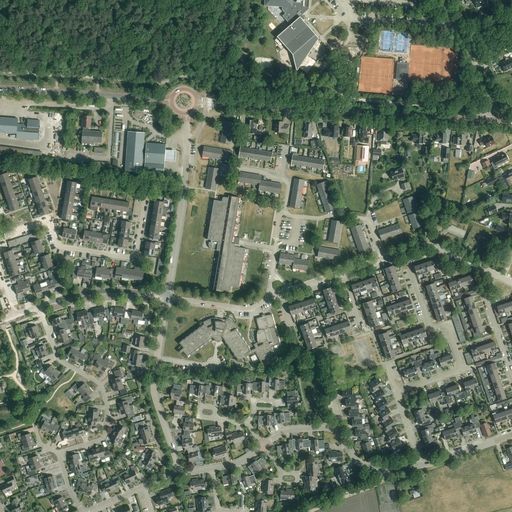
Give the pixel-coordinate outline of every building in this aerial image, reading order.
[(283,16),(291,25),(302,15),(309,9),(309,0),(264,0),(264,6),(282,7),(282,10),(285,14),(283,16)] [(303,16),(302,15),(291,25),(277,36),(293,54),(297,71),(319,39),(304,21),(306,19),(303,16)] [(329,65),(320,80),(323,84),(324,84),(330,86),(339,89),(348,92),(352,94),(356,95),(357,96),(357,93),(360,55),(361,55),(362,48),(347,47),(339,53),(337,56),(334,57),(329,65)] [(507,60),(501,63),(505,72),(508,70),(511,67),(511,53),(506,57),(507,60)] [(398,62),(397,80),(396,80),(396,85),(406,86),(406,81),(407,63),(398,62)] [(91,128),(92,117),(87,116),(87,118),(83,118),(82,128),(83,128),(82,145),(94,146),(94,143),(102,144),(103,132),(89,131),(89,128),(91,128)] [(0,118),(0,133),(17,134),(16,139),(23,139),(24,128),(24,125),(19,125),(18,125),(18,119),(0,118)] [(24,128),(23,139),(38,141),(40,121),(28,120),(27,128),(24,128)] [(259,124),(259,120),(250,120),(249,128),(248,128),(248,133),(256,134),(257,124),(259,124)] [(223,128),(233,130),(234,123),(225,121),(223,128)] [(290,126),(283,125),(284,122),(276,122),(275,132),(283,133),(283,132),(289,133),(290,126)] [(324,129),(324,136),(330,136),(330,137),(338,137),(338,128),(339,126),(337,126),(333,126),(331,126),(330,130),(324,129)] [(232,137),(233,130),(223,128),(222,135),(232,137)] [(366,128),(360,128),(359,138),(360,138),(360,143),(368,143),(368,138),(367,138),(367,131),(366,131),(366,128)] [(387,145),(387,142),(388,142),(389,135),(387,135),(388,129),(381,129),(381,134),(379,134),(379,141),(381,141),(381,145),(387,145)] [(164,174),(165,165),(166,145),(147,143),(147,142),(145,141),(144,141),(145,133),(128,132),(126,161),(125,171),(164,174)] [(416,144),(421,144),(422,145),(422,144),(425,144),(426,137),(423,137),(423,132),(417,132),(416,135),(412,135),(411,141),(416,142),(416,144)] [(440,136),(435,136),(434,142),(439,142),(439,143),(446,144),(447,134),(440,133),(440,136)] [(465,141),(466,135),(458,134),(458,138),(454,138),(454,144),(456,144),(456,145),(466,145),(466,141),(465,141)] [(231,144),(232,137),(222,135),(221,143),(231,144)] [(487,147),(495,143),(492,136),(484,140),(483,139),(479,141),(481,145),(485,143),(487,147)] [(310,142),(312,148),(320,146),(320,149),(322,148),(321,146),(322,146),(320,139),(310,142)] [(369,147),(357,146),(356,161),(368,162),(369,147)] [(210,158),(211,148),(204,147),(202,156),(210,158)] [(217,159),(218,149),(211,148),(210,158),(217,159)] [(224,160),(225,150),(218,149),(217,159),(224,160)] [(225,150),(224,160),(231,161),(233,151),(225,150)] [(381,157),(382,150),(373,150),(373,160),(377,160),(377,156),(381,157)] [(509,161),(508,159),(505,153),(501,155),(501,154),(498,156),(499,157),(493,159),(496,164),(497,167),(509,161)] [(208,174),(218,176),(219,169),(209,167),(208,174)] [(400,179),(405,177),(402,168),(396,171),(391,173),(393,180),(400,178),(400,179)] [(511,170),(501,176),(507,187),(511,185),(511,183),(511,182),(511,170)] [(10,179),(9,178),(8,174),(12,173),(11,171),(7,172),(7,173),(0,175),(0,179),(1,182),(10,179)] [(245,183),(247,173),(240,172),(238,182),(245,183)] [(252,184),(254,175),(247,173),(245,183),(252,184)] [(484,187),(488,186),(502,179),(500,173),(494,176),(495,177),(486,181),(486,182),(482,184),(484,187)] [(217,183),(218,176),(208,174),(207,181),(217,183)] [(260,186),(260,180),(261,176),(254,175),(252,184),(259,186),(260,186)] [(12,185),(11,184),(10,180),(14,179),(13,177),(9,178),(10,179),(1,182),(3,188),(12,185)] [(31,186),(39,183),(37,177),(29,180),(30,185),(27,186),(28,188),(31,187),(31,186)] [(294,186),(303,187),(304,180),(295,179),(294,186)] [(266,192),(268,182),(260,180),(260,186),(259,186),(258,190),(266,192)] [(216,190),(217,183),(207,181),(206,189),(216,190)] [(273,193),(275,183),(268,182),(266,192),(273,193)] [(319,192),(329,188),(326,182),(317,185),(319,192)] [(14,191),(13,190),(12,186),(16,185),(15,183),(11,184),(12,185),(3,188),(5,194),(14,191)] [(33,192),(42,189),(39,183),(31,186),(31,187),(32,190),(29,192),(29,194),(33,193),(33,192)] [(275,183),(273,193),(280,194),(282,184),(275,183)] [(302,194),(303,187),(294,186),(292,193),(302,194)] [(80,188),(77,188),(76,189),(67,187),(66,194),(75,195),(76,194),(76,190),(80,191),(80,188)] [(321,198),(331,195),(329,188),(319,192),(321,198)] [(16,197),(15,196),(14,192),(18,191),(17,189),(13,190),(14,191),(5,194),(7,200),(16,197)] [(35,198),(44,195),(42,189),(33,192),(33,193),(34,197),(28,199),(29,201),(35,199),(35,198)] [(301,202),(302,194),(292,193),(291,200),(301,202)] [(18,203),(17,202),(16,198),(20,197),(19,195),(15,196),(16,197),(7,200),(9,206),(18,203)] [(36,203),(46,200),(44,195),(35,198),(35,199),(36,203),(33,204),(33,206),(37,205),(36,203)] [(324,205),(333,202),(331,195),(321,198),(324,205)] [(214,200),(208,240),(211,240),(211,243),(209,242),(209,245),(210,247),(212,250),(220,251),(213,290),(225,292),(225,290),(229,291),(231,290),(231,287),(239,288),(246,248),(240,247),(240,245),(232,244),(240,198),(229,196),(228,199),(224,198),(223,199),(222,200),(222,202),(214,200)] [(406,206),(415,203),(413,196),(403,200),(406,206)] [(39,211),(38,210),(48,206),(46,200),(36,203),(37,205),(38,209),(35,210),(32,211),(32,213),(39,211)] [(300,209),(301,202),(291,200),(290,207),(300,209)] [(18,203),(9,206),(11,212),(20,209),(18,204),(22,203),(21,201),(17,202),(18,203)] [(333,202),(324,205),(326,212),(336,209),(333,202)] [(415,203),(406,206),(408,213),(418,210),(415,203)] [(35,219),(37,218),(42,216),(50,213),(48,206),(38,210),(39,211),(40,214),(37,215),(37,216),(34,216),(35,219)] [(495,206),(487,210),(489,215),(497,212),(495,206)] [(411,222),(421,219),(418,212),(409,215),(411,222)] [(511,224),(511,213),(506,213),(506,214),(502,214),(501,220),(505,220),(505,224),(511,224)] [(421,219),(411,222),(414,229),(423,226),(421,219)] [(331,227),(341,229),(342,222),(332,220),(331,227)] [(392,226),(395,235),(402,233),(399,224),(392,226)] [(353,235),(363,232),(360,225),(351,228),(353,235)] [(509,231),(496,225),(495,229),(492,227),(491,229),(507,236),(509,231)] [(389,238),(395,235),(392,226),(385,228),(389,238)] [(91,231),(90,231),(86,231),(87,227),(85,227),(84,231),(83,240),(89,241),(91,231)] [(340,236),(341,229),(331,227),(330,234),(340,236)] [(382,240),(389,238),(385,228),(378,231),(382,240)] [(356,242),(365,238),(363,232),(353,235),(356,242)] [(338,243),(340,236),(330,234),(328,242),(338,243)] [(358,248),(367,245),(365,238),(356,242),(358,248)] [(33,248),(42,245),(40,239),(31,242),(33,247),(29,248),(30,251),(34,250),(33,248)] [(33,248),(34,250),(35,253),(31,254),(32,257),(36,255),(44,252),(42,245),(33,248)] [(367,245),(358,248),(360,255),(370,252),(367,245)] [(325,258),(327,248),(319,247),(318,257),(325,258)] [(15,256),(14,255),(13,251),(17,250),(16,248),(12,249),(12,250),(4,252),(6,259),(15,256)] [(332,259),(334,249),(327,248),(325,258),(332,259)] [(334,249),(332,259),(339,260),(341,251),(334,249)] [(286,265),(288,255),(281,253),(279,263),(286,265)] [(17,262),(16,261),(15,257),(19,256),(18,254),(14,255),(15,256),(6,259),(8,265),(17,262)] [(38,263),(39,266),(43,264),(43,263),(51,260),(49,254),(41,257),(42,262),(38,263)] [(293,266),(295,259),(295,256),(288,255),(286,265),(293,266)] [(300,270),(301,260),(295,259),(293,266),(293,269),(300,270)] [(432,260),(435,270),(438,269),(438,271),(441,270),(437,259),(432,260)] [(19,268),(18,267),(17,263),(21,262),(20,260),(16,261),(17,262),(8,265),(10,271),(19,268)] [(43,263),(43,264),(44,268),(40,269),(41,272),(46,270),(45,269),(54,266),(51,260),(43,263)] [(301,260),(300,270),(307,271),(309,261),(301,260)] [(430,272),(435,270),(432,260),(427,262),(430,272)] [(84,278),(87,262),(83,262),(82,267),(80,268),(78,268),(77,273),(77,277),(84,278)] [(87,262),(84,278),(91,279),(92,270),(90,270),(89,268),(90,263),(87,262)] [(423,274),(430,272),(427,262),(420,264),(423,274)] [(417,276),(423,274),(420,264),(414,267),(417,276)] [(23,265),(22,266),(18,267),(19,268),(10,271),(11,277),(21,274),(19,269),(23,268),(24,268),(23,265)] [(102,278),(104,266),(101,266),(101,268),(97,267),(95,277),(102,278)] [(107,267),(104,266),(102,278),(109,279),(110,274),(113,274),(114,269),(111,268),(111,270),(107,269),(107,267)] [(115,276),(122,278),(124,266),(121,266),(121,268),(117,267),(115,276)] [(122,278),(129,279),(131,269),(127,269),(127,267),(124,266),(122,278)] [(385,269),(382,270),(384,276),(387,275),(396,272),(393,266),(385,269)] [(129,279),(136,280),(138,268),(135,268),(135,270),(131,269),(129,279)] [(138,268),(136,280),(143,281),(144,271),(140,271),(141,269),(138,268)] [(387,275),(389,281),(398,278),(396,272),(387,275)] [(20,282),(24,293),(31,290),(28,283),(30,283),(28,277),(28,274),(25,275),(26,280),(27,282),(24,283),(23,281),(20,282)] [(466,277),(469,285),(475,283),(472,275),(466,277)] [(52,277),(56,288),(63,286),(60,277),(56,278),(55,276),(52,277)] [(49,290),(56,288),(52,277),(49,277),(50,280),(46,281),(49,290)] [(375,277),(370,279),(373,288),(378,286),(375,277)] [(463,287),(469,285),(466,277),(460,279),(463,287)] [(400,284),(398,278),(389,281),(391,287),(400,284)] [(363,281),(367,290),(373,288),(370,279),(363,281)] [(457,289),(463,287),(460,279),(454,281),(457,289)] [(49,290),(46,281),(42,282),(42,280),(39,281),(43,292),(49,290)] [(36,294),(43,292),(39,281),(36,282),(37,284),(33,285),(36,294)] [(360,292),(367,290),(363,281),(358,283),(360,292)] [(426,286),(428,292),(437,289),(436,288),(435,284),(439,283),(439,281),(434,282),(435,283),(426,286)] [(453,290),(457,289),(454,281),(448,283),(451,293),(454,292),(453,290)] [(24,293),(20,282),(17,283),(18,285),(14,286),(17,295),(24,293)] [(354,294),(360,292),(358,283),(351,285),(354,294)] [(402,290),(400,284),(391,287),(393,293),(402,290)] [(428,292),(430,298),(439,295),(438,294),(437,290),(442,289),(441,286),(436,288),(437,289),(428,292)] [(325,296),(334,293),(332,287),(323,290),(325,295),(320,296),(321,299),(326,297),(325,296)] [(430,298),(432,304),(441,301),(440,300),(439,296),(444,295),(443,292),(438,294),(439,295),(430,298)] [(327,302),(336,299),(334,293),(325,296),(326,297),(327,301),(319,303),(320,306),(327,303),(327,302)] [(466,305),(474,302),(472,296),(464,299),(466,305)] [(443,307),(442,306),(441,302),(446,301),(445,298),(440,300),(441,301),(432,304),(434,310),(443,307)] [(310,310),(310,309),(314,308),(316,312),(318,312),(316,307),(315,308),(313,299),(307,301),(310,310)] [(329,308),(338,305),(336,299),(327,302),(327,303),(329,307),(321,309),(322,312),(330,309),(329,308)] [(404,301),(407,310),(413,308),(410,299),(404,301)] [(365,309),(374,306),(372,303),(376,302),(375,300),(363,304),(365,309)] [(312,314),(310,309),(310,310),(307,301),(301,303),(304,312),(305,311),(308,310),(310,314),(312,314)] [(401,312),(407,310),(404,301),(398,303),(401,312)] [(467,307),(468,310),(476,308),(474,302),(466,305),(464,306),(464,308),(467,307)] [(306,316),(305,311),(304,312),(301,303),(295,305),(298,314),(299,313),(302,312),(304,317),(306,316)] [(395,314),(401,312),(398,303),(392,305),(395,314)] [(505,312),(511,310),(509,303),(503,305),(505,312)] [(445,313),(444,312),(443,308),(448,307),(447,304),(442,306),(443,307),(434,310),(436,316),(445,313)] [(300,318),(299,313),(298,314),(295,305),(289,307),(292,316),(296,314),(298,319),(300,318)] [(329,308),(330,309),(331,313),(326,314),(327,317),(332,315),(332,314),(340,311),(338,305),(329,308)] [(367,316),(376,313),(375,310),(378,309),(377,305),(374,306),(365,309),(367,316)] [(389,316),(395,314),(392,305),(386,307),(389,316)] [(503,305),(497,307),(499,314),(499,315),(500,317),(502,316),(501,314),(505,312),(503,305)] [(98,318),(99,321),(99,323),(99,324),(99,326),(102,326),(101,321),(99,308),(93,309),(95,318),(98,318)] [(469,313),(470,316),(478,314),(476,308),(468,310),(466,311),(466,314),(469,313)] [(120,309),(119,317),(121,318),(120,324),(127,325),(128,319),(124,318),(126,309),(120,309)] [(445,313),(436,316),(438,322),(447,319),(445,314),(450,312),(449,310),(444,312),(445,313)] [(87,311),(82,312),(84,325),(85,328),(87,327),(87,326),(92,325),(93,324),(93,323),(92,318),(89,319),(87,311)] [(83,328),(85,328),(84,325),(82,312),(76,313),(78,322),(81,321),(83,328)] [(369,321),(378,319),(376,313),(367,316),(369,321)] [(274,346),(280,344),(272,314),(265,316),(265,315),(262,316),(263,317),(256,319),(259,331),(258,331),(258,332),(258,333),(257,334),(257,335),(257,336),(257,337),(257,338),(257,339),(258,341),(258,342),(258,343),(258,344),(262,343),(263,344),(258,347),(257,345),(254,346),(255,348),(251,351),(248,346),(248,347),(245,342),(242,338),(239,333),(239,334),(236,329),(238,328),(236,326),(235,324),(233,323),(231,321),(228,320),(226,319),(225,323),(223,322),(223,320),(220,320),(217,319),(215,319),(213,319),(211,320),(209,320),(207,321),(205,322),(203,323),(204,324),(200,327),(196,331),(196,330),(192,334),(192,333),(188,337),(187,336),(184,340),(183,340),(179,343),(183,348),(179,352),(181,354),(183,352),(188,357),(191,353),(192,354),(196,350),(196,351),(200,347),(200,348),(204,344),(208,341),(209,341),(213,338),(217,343),(224,339),(226,344),(227,344),(229,348),(230,348),(232,353),(233,352),(235,357),(236,357),(238,361),(244,358),(246,362),(248,361),(247,357),(255,352),(264,369),(269,366),(270,368),(280,363),(271,348),(274,346)] [(470,316),(472,322),(480,320),(478,314),(470,316)] [(378,319),(369,321),(371,328),(380,325),(379,322),(384,320),(388,318),(387,316),(383,317),(378,319)] [(59,327),(66,325),(64,320),(61,321),(60,317),(51,320),(53,326),(58,324),(59,327)] [(343,323),(346,332),(351,330),(349,321),(344,323),(342,318),(340,319),(341,324),(343,323)] [(343,323),(341,324),(338,325),(336,320),(334,321),(336,326),(336,325),(339,334),(346,332),(343,323)] [(474,328),(482,325),(480,320),(472,322),(469,323),(470,325),(473,324),(474,328)] [(311,329),(311,328),(309,324),(314,323),(313,321),(309,322),(309,323),(300,326),(302,332),(311,329)] [(336,325),(336,326),(332,327),(331,323),(329,323),(328,323),(330,327),(331,327),(334,336),(339,334),(336,325)] [(58,338),(67,334),(65,331),(68,330),(66,325),(59,327),(60,330),(56,332),(58,338)] [(331,327),(330,327),(326,329),(324,325),(322,325),(324,330),(325,330),(327,338),(334,336),(331,327)] [(482,325),(474,328),(470,329),(471,332),(475,330),(476,334),(473,335),(474,338),(483,335),(482,332),(484,331),(482,325)] [(26,335),(38,331),(36,326),(28,329),(29,332),(25,333),(26,335)] [(313,334),(317,332),(315,329),(316,329),(315,326),(311,328),(311,329),(302,332),(304,338),(313,335),(313,334)] [(421,338),(422,338),(426,337),(427,341),(429,340),(428,336),(427,336),(424,328),(418,330),(421,338)] [(390,339),(389,337),(388,334),(392,332),(391,330),(386,331),(387,333),(379,335),(381,342),(390,339)] [(424,342),(422,338),(421,338),(418,330),(412,332),(415,340),(416,340),(420,339),(421,343),(424,342)] [(38,331),(26,335),(27,337),(31,336),(32,339),(40,336),(38,331)] [(315,341),(314,340),(313,336),(318,335),(317,332),(313,334),(313,335),(304,338),(306,344),(315,341)] [(418,344),(416,340),(415,340),(412,332),(406,334),(409,343),(410,342),(414,341),(415,345),(418,344)] [(67,334),(58,338),(60,344),(65,342),(66,345),(72,342),(70,337),(68,338),(67,334)] [(412,347),(410,342),(409,343),(406,334),(400,336),(403,345),(408,343),(409,347),(412,347)] [(392,345),(391,343),(390,340),(394,338),(393,336),(389,337),(390,339),(381,342),(383,348),(392,345)] [(315,341),(306,344),(308,350),(317,347),(315,342),(320,341),(319,338),(314,340),(315,341)] [(26,340),(20,342),(22,348),(28,346),(26,340)] [(394,350),(393,349),(392,345),(396,344),(395,342),(391,343),(392,345),(383,348),(385,353),(394,350)] [(491,351),(493,355),(494,354),(493,351),(498,349),(495,342),(489,344),(491,351)] [(491,351),(489,344),(483,346),(486,353),(491,351)] [(33,353),(33,355),(46,351),(44,345),(35,349),(37,352),(33,353)] [(76,361),(80,353),(77,351),(78,349),(73,346),(68,356),(71,357),(70,358),(76,361)] [(480,355),(486,353),(483,346),(477,348),(480,355)] [(445,357),(448,365),(454,363),(449,347),(446,347),(449,355),(445,357)] [(394,350),(385,353),(387,359),(396,356),(394,352),(398,350),(398,348),(393,349),(394,350)] [(474,357),(480,355),(477,348),(471,350),(474,357)] [(127,358),(142,361),(142,355),(139,355),(140,351),(131,350),(130,354),(129,357),(127,356),(127,358)] [(46,351),(33,355),(35,360),(39,359),(48,356),(46,351)] [(80,353),(76,361),(81,364),(84,360),(86,361),(90,355),(85,352),(84,355),(80,353)] [(448,365),(445,357),(442,358),(440,352),(434,354),(438,364),(440,363),(441,367),(448,365)] [(99,369),(104,361),(100,359),(102,357),(97,354),(92,364),(94,365),(94,366),(99,369)] [(435,364),(438,364),(434,354),(429,356),(431,361),(427,362),(430,371),(436,369),(435,364)] [(430,371),(427,362),(423,364),(421,357),(417,359),(417,360),(416,360),(420,371),(423,370),(424,373),(430,371)] [(111,370),(114,363),(108,360),(109,359),(106,358),(104,361),(99,369),(105,372),(107,367),(111,370)] [(418,372),(420,371),(416,360),(411,362),(413,368),(409,369),(412,377),(418,375),(418,372)] [(489,371),(497,369),(495,363),(483,367),(484,369),(488,368),(489,371)] [(46,379),(55,370),(51,366),(47,369),(45,367),(40,372),(44,376),(43,376),(46,379)] [(412,377),(409,369),(406,370),(405,366),(399,368),(402,376),(405,375),(406,379),(412,377)] [(113,386),(122,383),(121,379),(123,379),(120,369),(114,371),(116,378),(111,380),(113,386)] [(491,377),(499,375),(497,369),(489,371),(485,372),(486,375),(490,374),(491,377)] [(60,374),(55,370),(46,379),(49,382),(49,381),(53,385),(58,380),(56,378),(60,374)] [(493,383),(501,381),(499,375),(491,377),(493,383)] [(373,394),(379,390),(377,388),(382,384),(378,378),(369,384),(372,388),(370,390),(373,394)] [(470,381),(472,389),(476,387),(478,393),(483,391),(481,385),(479,386),(476,378),(470,381)] [(284,389),(285,381),(279,381),(279,380),(272,379),(272,390),(279,390),(279,389),(284,389)] [(253,382),(253,384),(253,390),(258,391),(258,392),(269,392),(269,383),(265,383),(265,382),(259,381),(259,383),(253,382)] [(469,390),(472,389),(470,381),(464,383),(466,391),(464,392),(466,397),(467,397),(468,399),(471,398),(470,396),(471,396),(469,390)] [(495,389),(503,387),(501,381),(493,383),(495,389)] [(82,394),(89,388),(84,383),(81,387),(77,383),(72,387),(77,393),(79,391),(82,394)] [(122,383),(113,386),(115,392),(120,390),(121,395),(128,393),(125,386),(123,387),(122,383)] [(249,390),(250,384),(243,383),(243,384),(237,384),(237,392),(243,393),(243,394),(249,394),(249,390)] [(171,400),(177,401),(179,401),(179,398),(181,398),(182,391),(181,391),(182,385),(174,384),(171,400)] [(466,397),(464,392),(461,392),(458,384),(452,387),(455,395),(454,395),(456,399),(460,399),(466,397)] [(202,393),(205,394),(206,387),(203,386),(196,385),(196,386),(191,385),(189,393),(195,394),(195,395),(201,396),(202,393)] [(217,397),(218,395),(219,386),(212,385),(212,386),(207,385),(206,387),(205,394),(211,394),(211,396),(217,397)] [(451,396),(454,395),(455,395),(452,387),(446,389),(447,392),(444,393),(448,404),(453,402),(451,396)] [(497,395),(504,392),(503,387),(495,389),(492,390),(493,392),(495,391),(497,395)] [(89,388),(82,394),(84,397),(82,399),(86,403),(91,398),(89,396),(93,392),(89,388)] [(373,400),(376,404),(382,400),(380,397),(385,394),(381,388),(379,390),(373,394),(376,398),(373,400)] [(355,400),(355,399),(358,398),(358,395),(355,395),(352,395),(352,389),(342,390),(342,397),(349,397),(349,400),(355,400)] [(287,404),(288,408),(292,408),(298,407),(298,403),(297,397),(296,397),(295,391),(287,392),(288,397),(287,398),(287,404)] [(448,404),(444,393),(441,393),(441,391),(434,393),(437,401),(439,400),(440,402),(441,402),(442,405),(448,404)] [(504,392),(497,395),(493,396),(494,399),(497,397),(499,401),(506,398),(504,392)] [(433,402),(437,401),(434,393),(428,395),(429,399),(427,400),(429,407),(434,406),(433,402)] [(227,396),(221,395),(221,396),(220,403),(226,404),(225,405),(232,406),(234,396),(227,395),(227,396)] [(120,409),(129,406),(128,403),(133,401),(131,396),(122,399),(123,402),(118,403),(120,409)] [(382,400),(376,404),(379,408),(375,411),(378,415),(379,414),(385,409),(383,407),(389,403),(385,398),(382,400)] [(352,407),(352,410),(358,409),(358,404),(356,404),(355,400),(349,400),(345,400),(346,407),(352,407)] [(184,402),(179,401),(177,401),(174,416),(182,418),(182,415),(183,415),(184,407),(183,407),(184,402)] [(129,406),(120,409),(120,410),(119,411),(120,414),(121,414),(122,414),(122,415),(127,413),(128,416),(129,416),(129,418),(135,416),(133,409),(134,409),(133,405),(129,407),(129,406)] [(416,418),(424,415),(423,412),(427,410),(425,405),(417,408),(418,410),(414,412),(416,418)] [(89,411),(88,415),(98,416),(99,410),(93,409),(94,406),(87,406),(86,411),(89,411)] [(380,420),(382,423),(388,419),(387,417),(392,413),(388,407),(385,409),(379,414),(382,418),(380,419),(380,420)] [(362,419),(362,414),(359,414),(358,409),(352,410),(349,410),(349,417),(355,417),(355,420),(362,419)] [(502,421),(508,419),(505,411),(499,413),(502,421)] [(274,416),(274,424),(284,423),(284,422),(290,421),(289,413),(284,414),(284,412),(274,413),(274,416)] [(496,423),(502,421),(499,413),(493,415),(496,423)] [(98,416),(88,415),(88,419),(86,419),(85,424),(96,425),(96,422),(97,422),(97,421),(98,422),(99,421),(99,418),(99,417),(98,417),(98,416)] [(264,416),(258,416),(258,424),(264,424),(264,425),(271,426),(271,415),(264,415),(264,416)] [(424,415),(416,418),(418,424),(422,423),(423,425),(431,423),(429,418),(426,419),(424,415)] [(46,432),(50,424),(47,422),(48,420),(43,417),(40,424),(43,425),(40,430),(46,432)] [(386,433),(392,429),(390,426),(395,423),(391,417),(388,419),(382,423),(385,427),(383,429),(386,433)] [(454,419),(455,421),(460,434),(463,433),(464,436),(470,434),(467,426),(464,427),(462,422),(461,422),(459,417),(454,419)] [(476,423),(474,417),(469,419),(470,425),(467,426),(470,434),(476,432),(475,429),(478,428),(476,423)] [(194,419),(185,418),(184,423),(183,430),(184,430),(183,435),(192,433),(192,431),(193,431),(194,424),(193,424),(194,419)] [(358,426),(358,429),(365,429),(365,425),(365,424),(362,424),(362,419),(355,420),(352,420),(352,427),(358,426)] [(460,434),(455,421),(454,421),(454,423),(453,424),(453,425),(451,426),(452,428),(449,430),(451,438),(458,436),(457,434),(460,434)] [(139,431),(141,435),(150,432),(148,426),(145,427),(143,422),(135,424),(137,432),(139,431)] [(487,423),(481,425),(485,437),(491,435),(487,423)] [(50,424),(46,432),(51,435),(54,431),(56,432),(60,426),(55,424),(54,426),(50,424)] [(72,429),(75,438),(81,437),(80,436),(84,434),(82,426),(81,426),(80,424),(75,426),(76,428),(72,429)] [(69,440),(75,438),(72,429),(68,430),(67,428),(68,428),(68,427),(62,425),(59,432),(62,433),(64,439),(68,437),(69,440)] [(113,433),(122,437),(123,434),(126,435),(128,430),(122,427),(118,425),(117,428),(116,428),(115,428),(114,428),(113,431),(113,432),(114,432),(113,433)] [(423,438),(431,435),(430,431),(433,430),(432,425),(424,427),(425,430),(421,431),(423,438)] [(451,438),(449,430),(445,431),(443,425),(438,427),(440,433),(443,432),(446,440),(451,438)] [(210,437),(221,436),(221,438),(222,438),(222,436),(221,427),(216,428),(215,426),(209,427),(209,429),(207,429),(208,435),(210,435),(210,437)] [(389,443),(395,439),(393,436),(398,433),(395,427),(392,429),(386,433),(389,437),(386,439),(389,443)] [(365,429),(358,429),(355,429),(355,436),(361,436),(361,439),(368,439),(368,434),(365,434),(365,429)] [(142,439),(138,440),(140,445),(143,444),(144,445),(151,443),(150,439),(152,438),(150,432),(141,435),(142,439)] [(243,432),(238,434),(237,433),(231,434),(230,432),(225,433),(227,437),(226,438),(228,443),(233,441),(234,444),(245,441),(243,432)] [(23,442),(32,439),(30,433),(24,435),(23,433),(18,434),(19,440),(22,439),(23,442)] [(122,437),(113,433),(110,438),(111,439),(110,442),(120,447),(124,439),(122,437)] [(192,448),(192,446),(193,446),(191,438),(190,439),(189,434),(181,435),(182,440),(181,441),(183,448),(184,448),(185,451),(187,450),(192,448)] [(431,435),(423,438),(425,444),(429,442),(430,446),(438,443),(436,437),(432,439),(431,435)] [(395,439),(389,443),(392,447),(390,449),(393,453),(399,449),(397,446),(402,442),(398,437),(395,439)] [(32,439),(23,442),(24,446),(21,447),(23,452),(29,450),(28,447),(34,445),(32,439)] [(292,444),(293,450),(303,449),(303,448),(309,447),(308,439),(302,440),(302,439),(292,440),(292,444)] [(324,448),(324,440),(318,441),(318,439),(312,440),(312,451),(319,450),(319,449),(324,448)] [(366,455),(372,452),(369,442),(362,444),(366,455)] [(294,453),(293,450),(292,444),(289,444),(289,443),(282,444),(282,445),(277,446),(278,454),(283,453),(283,455),(290,454),(290,453),(293,452),(293,453),(294,453)] [(105,459),(110,457),(109,455),(110,455),(108,446),(104,448),(103,447),(97,448),(100,457),(101,460),(105,459)] [(222,456),(227,455),(225,446),(213,450),(214,452),(212,453),(214,458),(216,458),(217,459),(223,457),(222,456)] [(187,450),(188,455),(187,455),(189,462),(191,462),(192,465),(199,462),(198,459),(199,459),(197,452),(196,452),(194,447),(192,448),(187,450)] [(96,459),(100,457),(97,448),(91,450),(92,451),(87,453),(89,461),(91,460),(92,463),(97,461),(96,459)] [(155,457),(156,454),(147,449),(145,454),(144,453),(142,457),(145,458),(154,463),(156,457),(155,457)] [(342,463),(343,463),(342,453),(337,453),(337,451),(330,452),(330,454),(328,454),(329,459),(331,459),(331,462),(342,461),(342,463)] [(70,466),(79,464),(78,460),(81,459),(79,454),(68,457),(69,460),(68,461),(69,461),(68,462),(68,463),(68,464),(69,464),(70,466)] [(30,465),(39,462),(38,456),(31,458),(31,455),(25,457),(26,462),(29,461),(30,465)] [(151,468),(154,463),(145,458),(142,457),(140,460),(141,461),(139,465),(147,470),(149,467),(151,468)] [(256,472),(257,473),(262,469),(262,468),(266,464),(261,458),(257,461),(256,460),(250,465),(253,469),(251,471),(254,474),(256,472)] [(39,462),(30,465),(31,468),(27,470),(29,476),(36,473),(35,470),(41,468),(39,462)] [(314,476),(318,476),(318,464),(315,464),(315,462),(309,462),(309,464),(307,464),(308,471),(309,471),(310,476),(314,476)] [(80,467),(79,464),(70,466),(72,472),(73,472),(74,476),(82,474),(82,473),(84,472),(83,467),(80,467)] [(347,483),(346,479),(347,479),(346,477),(348,476),(346,470),(344,471),(342,466),(334,469),(338,480),(340,479),(342,485),(347,483)] [(128,471),(133,481),(138,479),(136,474),(139,473),(136,467),(135,467),(131,469),(132,471),(129,472),(129,471),(128,471)] [(128,470),(124,472),(119,474),(122,481),(125,479),(127,484),(128,484),(129,485),(132,483),(132,482),(133,481),(128,471),(128,470)] [(229,485),(236,484),(235,474),(228,475),(228,476),(222,476),(223,484),(229,484),(229,485)] [(248,476),(243,478),(242,474),(238,475),(239,479),(240,483),(243,482),(245,488),(252,486),(251,485),(257,483),(254,475),(249,477),(248,476)] [(45,485),(55,482),(53,476),(47,478),(46,475),(39,477),(41,482),(44,481),(45,485)] [(114,490),(119,488),(122,486),(117,475),(112,478),(113,480),(110,482),(114,490)] [(315,488),(314,476),(310,476),(306,476),(306,482),(305,482),(305,488),(307,488),(307,490),(312,490),(312,491),(315,491),(315,488)] [(12,483),(15,481),(13,477),(6,480),(8,483),(1,487),(4,494),(14,489),(12,483)] [(84,493),(88,484),(84,483),(85,480),(80,479),(76,489),(79,490),(79,491),(79,492),(80,493),(83,494),(84,493)] [(202,490),(205,490),(204,480),(199,480),(198,479),(192,480),(192,482),(190,482),(191,487),(193,487),(193,490),(202,489),(202,490)] [(273,492),(274,486),(272,486),(273,480),(264,480),(263,492),(266,492),(266,494),(271,494),(271,492),(273,492)] [(106,483),(105,481),(100,483),(104,493),(107,491),(108,493),(114,490),(110,482),(106,483)] [(55,482),(45,485),(46,488),(44,489),(46,494),(51,492),(51,489),(57,488),(55,482)] [(88,484),(84,493),(85,493),(85,494),(85,495),(88,496),(89,496),(90,495),(92,490),(95,491),(97,485),(92,483),(91,485),(88,484)] [(173,496),(171,489),(164,491),(159,493),(160,497),(156,498),(159,506),(169,502),(167,498),(173,496)] [(286,491),(281,491),(280,500),(292,500),(292,497),(294,497),(295,492),(292,492),(293,490),(286,490),(286,491)] [(57,507),(65,502),(62,497),(57,500),(55,497),(50,500),(53,505),(55,504),(57,507)] [(202,511),(207,511),(207,506),(208,505),(207,499),(205,499),(205,497),(200,498),(200,500),(197,500),(198,511),(202,511)] [(12,511),(17,511),(22,510),(19,503),(16,498),(11,501),(13,506),(11,507),(12,511)] [(267,511),(266,511),(267,503),(263,503),(264,500),(258,500),(258,502),(256,502),(256,509),(257,509),(257,511),(267,511)] [(65,502),(57,507),(58,510),(56,511),(63,511),(68,507),(65,502)]
